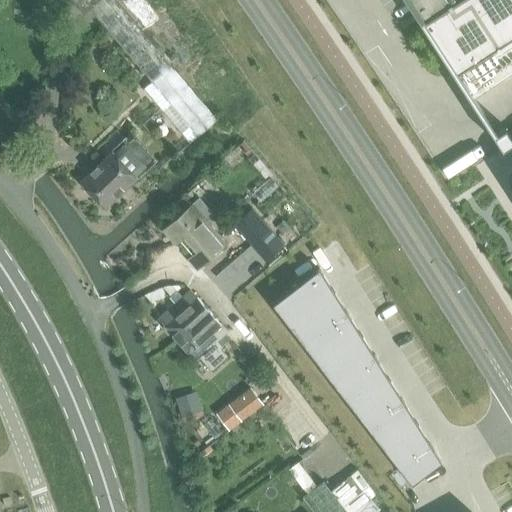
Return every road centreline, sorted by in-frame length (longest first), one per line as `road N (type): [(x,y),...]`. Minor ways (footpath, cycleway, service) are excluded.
road 1 (tertiary): [(244,0),(479,356),(504,380)]
road 2 (tertiary): [(504,380),(493,347),(266,0)]
road 3 (unclassified): [(0,181),(49,240),(90,314),(133,433),(141,511)]
road 4 (tertiary): [(106,511),(52,368),(0,277)]
road 5 (unclassified): [(456,459),(328,257)]
road 6 (unclassified): [(0,394),(45,511)]
